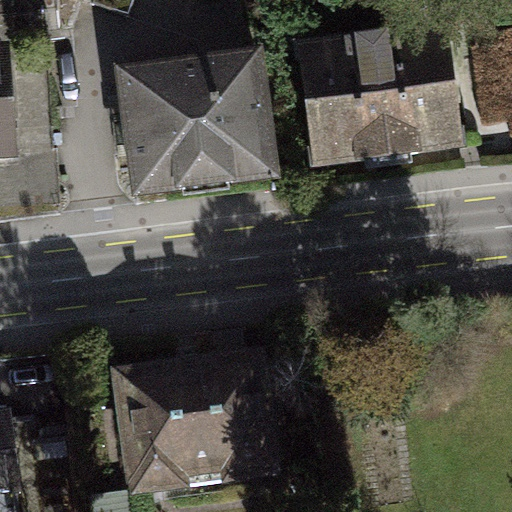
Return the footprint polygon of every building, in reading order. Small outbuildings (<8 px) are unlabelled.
[(457,41),(297,60),(311,177),(472,158),(457,41)] [(259,58),(123,75),(139,199),(275,182),(259,58)] [(8,62),(0,62),(0,173),(16,173),(8,62)] [(266,359),(113,376),(127,496),(280,479),(266,359)] [(12,413),(0,414),(0,497),(23,495),(12,413)]
